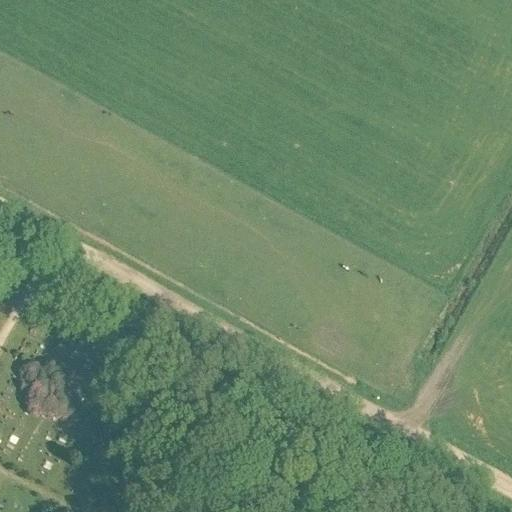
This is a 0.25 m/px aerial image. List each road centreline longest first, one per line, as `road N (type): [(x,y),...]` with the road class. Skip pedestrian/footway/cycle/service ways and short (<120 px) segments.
road 1 (track): [(81,251),(511,493)]
road 2 (track): [(511,244),(404,433)]
